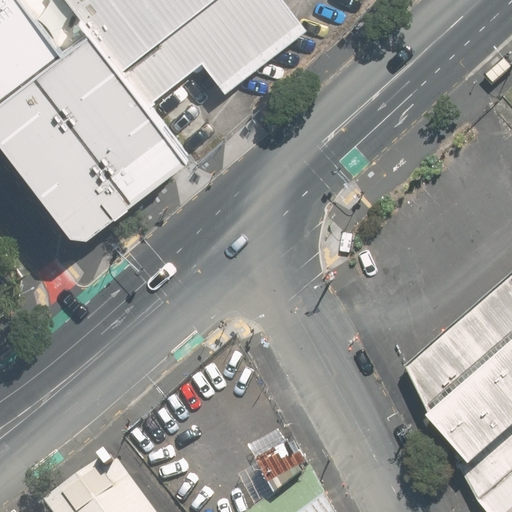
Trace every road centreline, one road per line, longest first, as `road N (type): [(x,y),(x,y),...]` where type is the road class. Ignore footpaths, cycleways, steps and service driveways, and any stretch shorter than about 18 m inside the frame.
road 1 (residential): [(246,218),(413,511)]
road 2 (secondary): [(473,7),(246,218)]
road 3 (secondary): [(246,218),(106,342)]
road 4 (unclassified): [(106,342),(0,205)]
road 5 (secondary): [(106,342),(0,430)]
